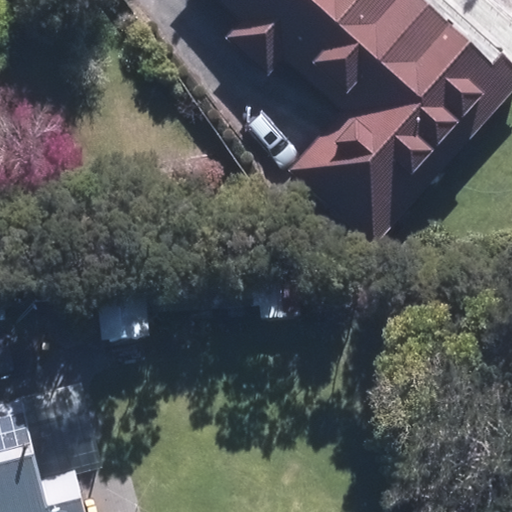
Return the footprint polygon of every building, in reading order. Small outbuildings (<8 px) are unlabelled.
[(216,0),(253,32),(237,48),(279,87),(296,70),(356,121),(300,184),(385,258),(511,118),(511,64),(441,0),(216,0)] [(0,110),(9,108),(0,79),(0,110)] [(304,273),(260,274),(261,315),(305,314),(304,273)] [(145,295),(97,296),(98,339),(146,338),(145,295)] [(0,511),(97,511),(87,469),(55,477),(33,397),(0,405),(0,511)]
